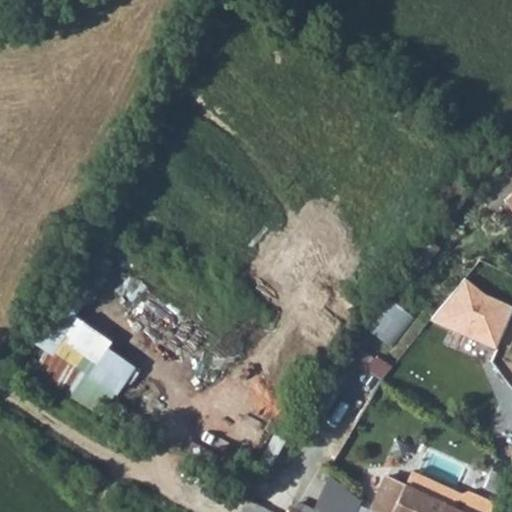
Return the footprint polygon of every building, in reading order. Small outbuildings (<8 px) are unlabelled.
[(47,348),(33,370),(104,414),(139,356),(78,319),(115,259),(90,244),(32,339),(47,348)] [(465,278),(432,319),(491,347),(511,305),(482,291),(465,278)] [(354,366),(339,357),(334,365),(350,374),(354,366)] [(340,388),(325,380),(309,405),(325,413),(340,388)] [(493,511),(482,507),(483,503),(467,495),(460,509),(387,475),(385,478),(364,468),(358,482),(369,488),(366,496),(369,498),(366,504),(371,506),(370,509),(376,511),(493,511)] [(272,486),(246,472),(237,487),(264,501),(272,486)]
